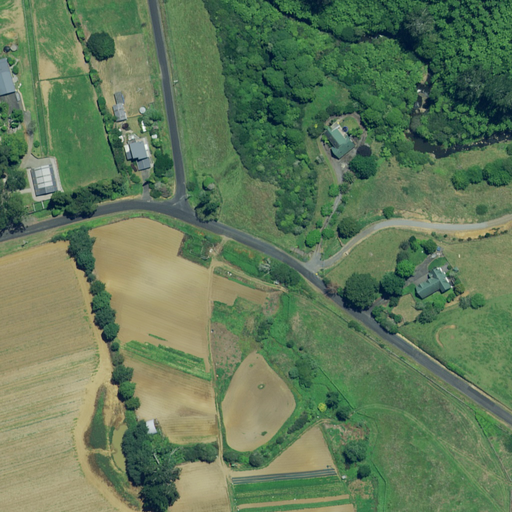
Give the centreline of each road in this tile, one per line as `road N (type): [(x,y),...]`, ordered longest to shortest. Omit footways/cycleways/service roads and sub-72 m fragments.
road 1 (unclassified): [(177,211),(285,259),(511,421)]
road 2 (unclassified): [(151,0),(179,163),(177,211)]
road 3 (unclassified): [(141,203),(0,238)]
